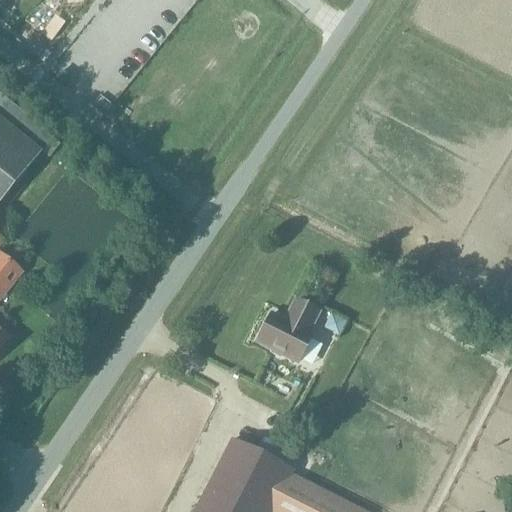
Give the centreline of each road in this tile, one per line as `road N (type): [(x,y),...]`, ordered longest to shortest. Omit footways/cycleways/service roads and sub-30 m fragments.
road 1 (unclassified): [(15,511),(368,0)]
road 2 (unknown): [(139,330),(199,360),(221,388),(219,411),(183,479)]
